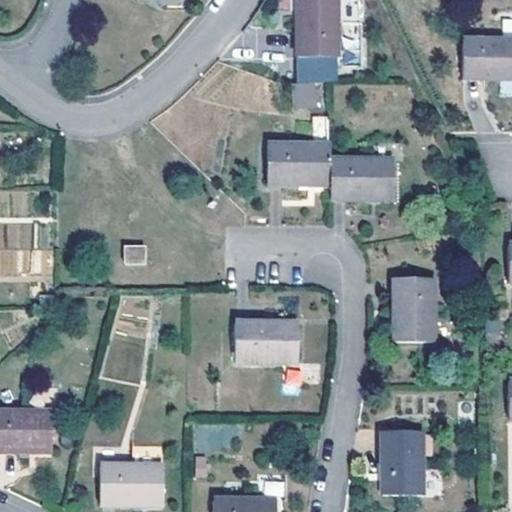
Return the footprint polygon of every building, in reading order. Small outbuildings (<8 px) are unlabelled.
[(297,0),(297,58),(336,59),(336,22),(356,21),(356,0),(297,0)] [(511,38),(511,19),(497,20),(497,38),(511,38)] [(511,38),(497,38),(458,38),(457,69),(476,69),(476,78),(511,78),(511,38)] [(476,69),(457,69),(457,78),(476,78),(476,69)] [(290,110),(313,109),(313,82),(289,83),(290,110)] [(264,187),(329,186),(329,162),(328,115),(305,115),(305,147),(263,148),(264,187)] [(373,161),(329,162),(329,186),(330,202),(392,201),(391,163),(397,162),(397,147),(373,147),(373,161)] [(6,248),(32,248),(32,222),(5,222),(6,248)] [(140,247),(121,247),(121,263),(140,263),(140,247)] [(0,276),(50,273),(48,248),(0,251),(0,276)] [(429,347),(427,285),(390,285),(391,348),(429,347)] [(230,363),(294,361),(293,321),(230,323),(230,363)] [(0,450),(48,449),(47,409),(0,409),(0,450)] [(416,471),(416,463),(428,463),(428,438),(418,438),(418,435),(379,434),(378,499),(436,500),(436,471),(416,471)] [(97,504),(160,504),(159,465),(96,465),(97,504)] [(264,481),(263,494),(282,495),(283,482),(264,481)] [(274,511),(274,500),(211,501),(210,511),(274,511)]
